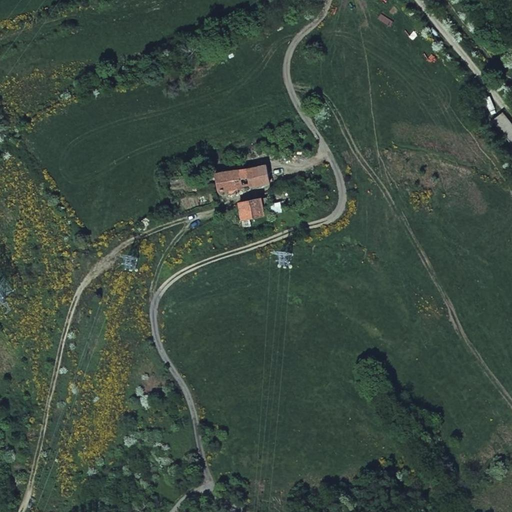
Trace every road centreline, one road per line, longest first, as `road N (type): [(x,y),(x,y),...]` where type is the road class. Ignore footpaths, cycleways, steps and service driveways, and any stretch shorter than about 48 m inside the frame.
road 1 (track): [(20,511),(78,292),(126,245),(195,216),(163,255),(150,305),(157,341),(198,423),(206,489)]
road 2 (track): [(329,0),(293,44),(286,66),(292,93),(326,151),(266,188),(195,216)]
road 3 (track): [(411,0),(511,113)]
